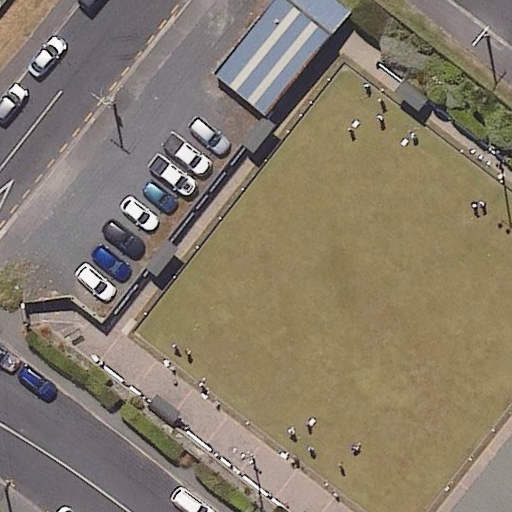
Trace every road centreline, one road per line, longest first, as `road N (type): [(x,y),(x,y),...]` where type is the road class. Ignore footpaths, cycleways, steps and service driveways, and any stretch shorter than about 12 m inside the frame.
road 1 (residential): [(135,0),(0,167)]
road 2 (residential): [(0,421),(130,511)]
